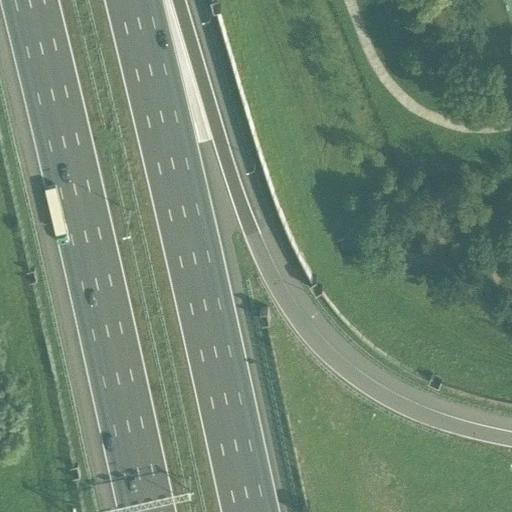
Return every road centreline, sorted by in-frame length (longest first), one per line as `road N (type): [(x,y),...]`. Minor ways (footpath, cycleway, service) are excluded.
road 1 (motorway): [(511,440),(436,421),(381,396),(334,363),(298,321),(255,246),(178,0)]
road 2 (motorway): [(250,511),(131,0)]
road 3 (motorway): [(27,0),(145,511)]
